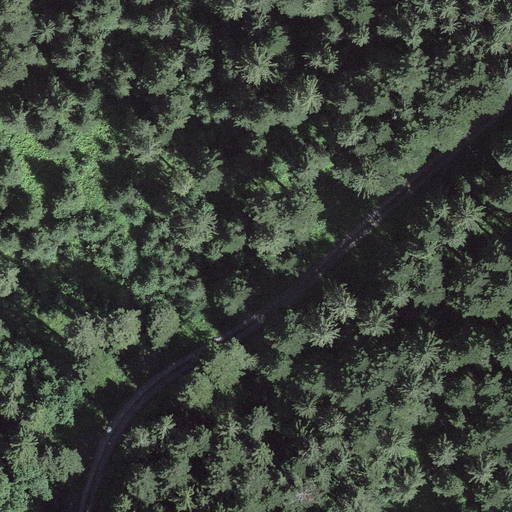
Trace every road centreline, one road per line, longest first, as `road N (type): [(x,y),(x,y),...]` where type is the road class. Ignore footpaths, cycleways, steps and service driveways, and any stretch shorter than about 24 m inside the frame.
road 1 (track): [(511,107),(375,226),(162,378),(135,409),(95,511)]
road 2 (track): [(511,128),(478,234),(416,366),(416,446),(430,511)]
